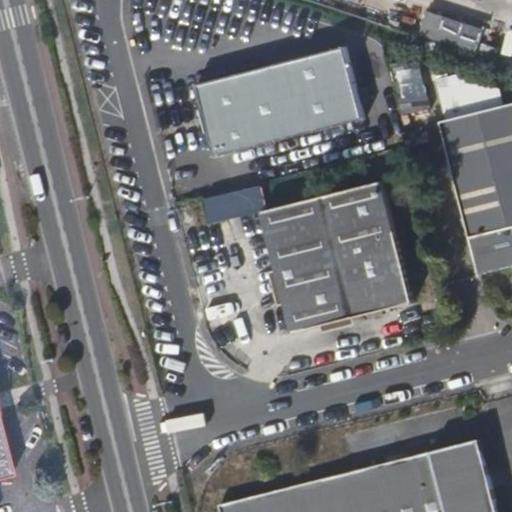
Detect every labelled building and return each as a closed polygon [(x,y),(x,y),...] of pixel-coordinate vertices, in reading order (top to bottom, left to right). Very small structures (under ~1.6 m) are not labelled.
[(511,32),(424,13),(418,43),(511,63),(511,32)] [(351,58),(203,93),(219,159),(367,123),(351,58)] [(511,104),(444,122),(482,275),(511,267),(511,104)] [(386,182),(267,211),(295,332),(416,301),(386,182)] [(203,198),(209,223),(269,209),(263,184),(203,198)] [(0,479),(14,476),(0,419),(0,479)] [(500,511),(482,439),(221,505),(223,511),(500,511)]
